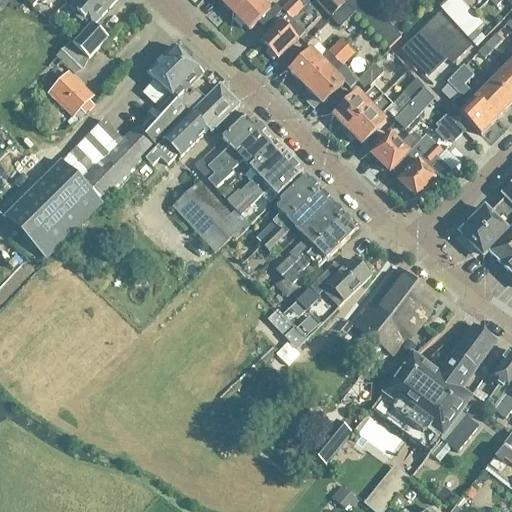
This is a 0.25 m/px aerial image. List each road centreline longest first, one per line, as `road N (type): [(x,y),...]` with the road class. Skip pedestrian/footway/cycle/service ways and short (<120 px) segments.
road 1 (unclassified): [(409,245),(159,0)]
road 2 (residential): [(409,245),(511,148)]
road 3 (unclassified): [(409,245),(511,326)]
